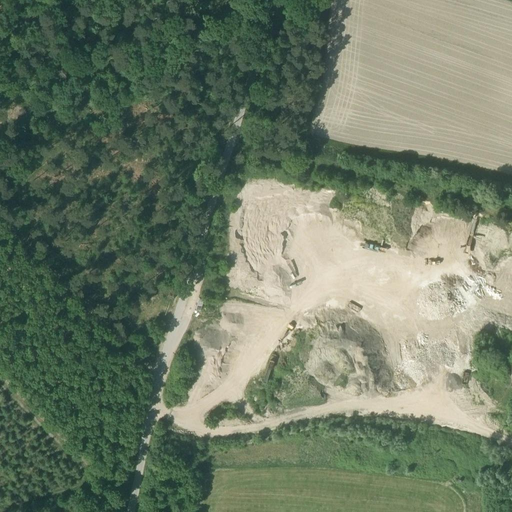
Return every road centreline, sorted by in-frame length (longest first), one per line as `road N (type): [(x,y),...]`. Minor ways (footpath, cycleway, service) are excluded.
road 1 (unclassified): [(162,366),(275,0)]
road 2 (track): [(511,210),(228,146)]
road 3 (track): [(0,381),(122,510)]
road 4 (track): [(133,511),(162,366)]
road 5 (unclassified): [(162,366),(133,511)]
